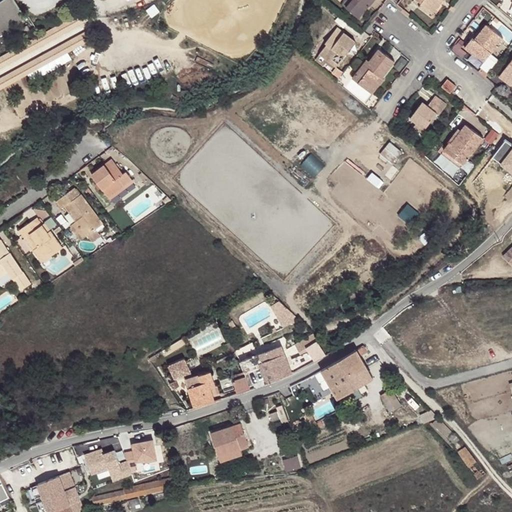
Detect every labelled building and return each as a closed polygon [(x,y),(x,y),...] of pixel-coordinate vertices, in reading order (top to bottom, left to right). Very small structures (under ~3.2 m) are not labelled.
[(0,35),(27,18),(14,0),(1,0),(0,1),(0,35)] [(352,0),(346,7),(359,18),(369,6),(366,3),(368,0),(352,0)] [(419,6),(427,12),(437,0),(417,0),(421,3),(419,6)] [(432,16),(443,0),(437,0),(427,12),(432,16)] [(85,6),(0,55),(0,67),(90,15),(85,6)] [(0,76),(0,88),(98,31),(93,23),(0,76)] [(473,37),(466,45),(477,54),(475,56),(483,62),(503,38),(486,24),(480,33),(475,39),(473,37)] [(334,66),(336,67),(356,41),(337,27),(325,42),(327,44),(319,54),(328,61),(334,66)] [(477,54),(466,45),(464,47),(475,56),(477,54)] [(353,78),(372,93),(384,78),(382,77),(395,61),(379,49),(369,61),(367,60),(358,71),(356,69),(352,75),(354,76),(353,78)] [(319,54),(315,60),(323,66),(326,63),(328,61),(319,54)] [(343,71),(338,67),(335,72),(340,76),(343,71)] [(499,76),(510,85),(511,82),(511,74),(504,69),(499,76)] [(456,85),(447,78),(441,86),(450,93),(456,85)] [(410,118),(417,123),(415,126),(422,132),(437,113),(439,114),(447,104),(436,95),(431,102),(435,105),(431,110),(426,106),(421,103),(410,118)] [(430,102),(426,106),(431,110),(435,105),(430,102)] [(444,149),(453,156),(455,153),(465,161),(483,137),(466,124),(461,131),(452,143),(450,141),(444,149)] [(450,141),(452,143),(461,131),(458,128),(449,140),(450,141)] [(442,153),(450,159),(453,156),(444,149),(442,153)] [(460,167),(465,161),(455,153),(453,156),(450,159),(460,167)] [(123,174),(112,158),(91,174),(110,198),(133,180),(126,171),(123,174)] [(152,181),(143,173),(139,175),(147,185),(152,181)] [(91,192),(87,185),(83,188),(88,195),(91,192)] [(80,195),(74,187),(56,201),(62,208),(65,205),(76,220),(87,235),(96,228),(103,223),(81,194),(80,195)] [(42,224),(37,217),(19,229),(40,259),(51,252),(53,255),(63,248),(50,230),(47,232),(42,224)] [(76,220),(72,224),(83,238),(87,235),(76,220)] [(45,222),(42,224),(47,232),(50,230),(51,230),(45,222)] [(101,235),(96,228),(87,235),(92,242),(101,235)] [(0,277),(9,272),(21,290),(31,283),(1,239),(0,240),(0,277)] [(511,247),(503,256),(511,264),(511,247)] [(53,255),(51,252),(40,259),(42,262),(53,255)] [(287,307),(281,301),(272,306),(277,313),(278,313),(287,307)] [(287,307),(278,313),(284,325),(299,318),(287,307)] [(314,334),(295,345),(301,355),(292,360),(296,366),(313,357),(316,361),(326,355),(332,350),(325,345),(317,340),(314,334)] [(230,352),(235,349),(232,343),(227,346),(230,352)] [(331,387),(338,399),(374,378),(361,355),(368,351),(364,345),(357,349),(321,370),(331,387)] [(280,346),(240,362),(244,371),(244,373),(261,366),(267,383),(287,375),(279,356),(284,354),(280,346)] [(284,354),(279,356),(287,375),(294,372),(292,367),(290,368),(284,354)] [(186,378),(192,376),(185,357),(169,363),(174,377),(184,373),(186,378)] [(316,379),(324,391),(331,387),(321,370),(314,374),(316,379)] [(185,378),(195,407),(215,401),(210,388),(208,383),(215,381),(211,371),(192,376),(186,378),(185,378)] [(244,371),(231,375),(232,380),(246,376),(244,373),(244,371)] [(304,379),(307,384),(316,379),(314,374),(313,375),(304,379)] [(246,376),(232,380),(237,394),(250,389),(246,376)] [(175,377),(167,379),(173,387),(178,384),(175,377)] [(380,395),(390,412),(402,405),(392,388),(380,395)] [(270,413),(272,420),(280,418),(282,423),(287,421),(282,405),(276,407),(277,411),(270,413)] [(424,423),(430,421),(439,417),(432,411),(421,416),(424,423)] [(430,421),(455,447),(459,443),(458,442),(460,439),(439,417),(430,421)] [(211,433),(218,455),(240,447),(248,444),(241,423),(211,433)] [(477,461),(466,446),(459,451),(470,466),(477,461)] [(218,455),(220,460),(242,453),(240,447),(218,455)] [(149,455),(150,466),(170,463),(168,451),(149,455)] [(287,470),(301,466),(298,455),(284,458),(287,470)] [(81,508),(75,493),(76,492),(68,472),(38,484),(49,511),(75,511),(81,508)] [(93,497),(94,504),(183,484),(181,475),(124,488),(124,489),(93,497)] [(129,501),(133,511),(142,508),(138,499),(129,501)]
